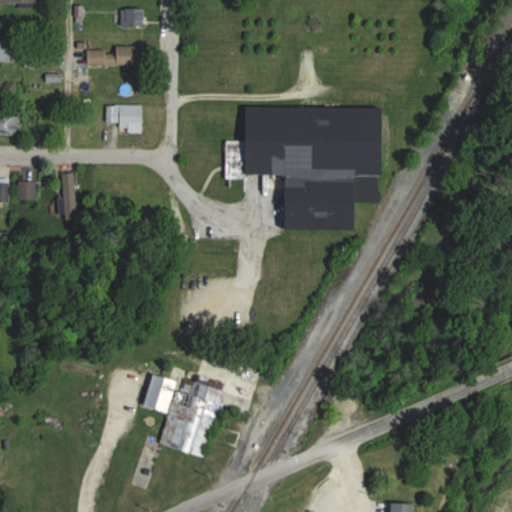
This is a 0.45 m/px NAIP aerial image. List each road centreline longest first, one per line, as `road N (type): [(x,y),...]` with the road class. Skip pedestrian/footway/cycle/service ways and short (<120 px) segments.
road 1 (tertiary): [(175,511),(511,370)]
road 2 (residential): [(168,157),(0,150)]
road 3 (residential): [(168,157),(171,0)]
